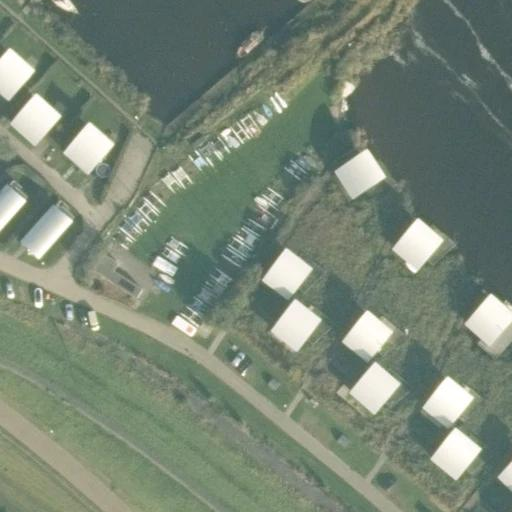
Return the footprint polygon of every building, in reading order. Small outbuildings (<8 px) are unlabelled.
[(7,58),(0,65),(0,93),(9,102),(30,79),(7,58)] [(13,126),(36,147),(57,124),(33,103),(13,126)] [(66,155),(89,175),(110,152),(86,132),(66,155)] [(337,175),(354,200),(379,183),(363,158),(337,175)] [(11,186),(0,198),(0,230),(27,200),(11,186)] [(23,244),(39,258),(74,219),(59,205),(23,244)] [(415,228),(395,251),(418,271),(438,248),(415,228)] [(286,254),(265,282),(288,300),(310,273),(286,254)] [(117,265),(102,256),(91,272),(134,300),(140,291),(111,273),(117,265)] [(468,326),(490,346),(510,324),(488,304),(468,326)] [(319,324),(295,306),(273,333),(297,351),(319,324)] [(345,344),(368,363),(387,340),(364,321),(345,344)] [(397,388),(374,369),(352,395),(374,414),(397,388)] [(445,386),(425,410),(449,429),(468,405),(445,386)] [(433,461),(457,480),(476,457),(452,438),(433,461)] [(511,467),(501,480),(511,490),(511,467)]
